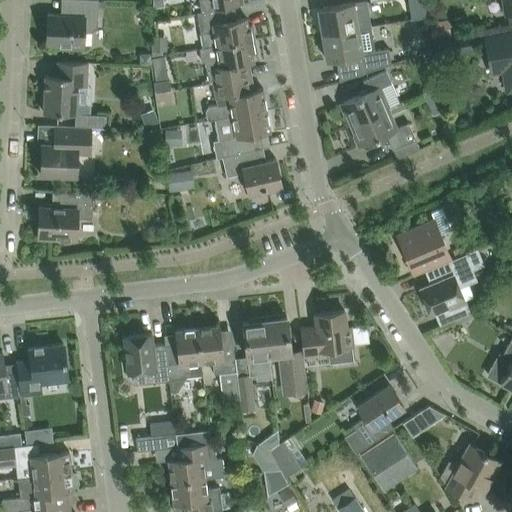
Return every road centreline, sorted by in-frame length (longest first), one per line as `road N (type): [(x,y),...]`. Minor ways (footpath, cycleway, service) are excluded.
road 1 (residential): [(88,297),(228,281),(345,233)]
road 2 (residential): [(511,423),(447,390),(345,233)]
road 3 (residential): [(345,233),(318,184),(286,0)]
road 4 (residential): [(114,511),(88,297)]
road 5 (residential): [(0,214),(6,0)]
